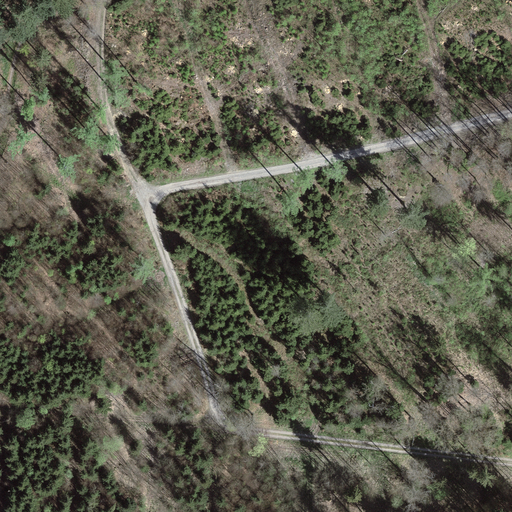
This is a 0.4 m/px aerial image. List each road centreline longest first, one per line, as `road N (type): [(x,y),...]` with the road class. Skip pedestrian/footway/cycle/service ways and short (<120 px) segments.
road 1 (track): [(511,461),(219,425),(103,75)]
road 2 (track): [(147,192),(511,114)]
road 3 (track): [(219,425),(0,402)]
